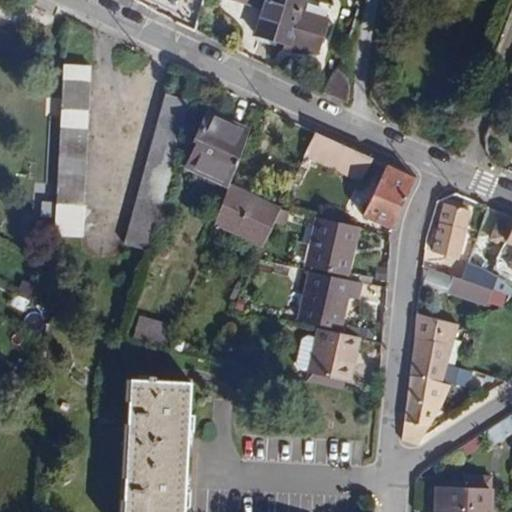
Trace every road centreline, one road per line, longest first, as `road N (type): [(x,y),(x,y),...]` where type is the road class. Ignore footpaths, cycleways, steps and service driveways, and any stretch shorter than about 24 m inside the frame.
road 1 (residential): [(439,167),(413,227),(389,475)]
road 2 (residential): [(356,128),(81,0)]
road 3 (residential): [(390,484),(222,473),(225,400)]
road 4 (residential): [(457,173),(511,38)]
road 5 (residential): [(389,475),(511,397)]
road 6 (residential): [(356,128),(367,0)]
